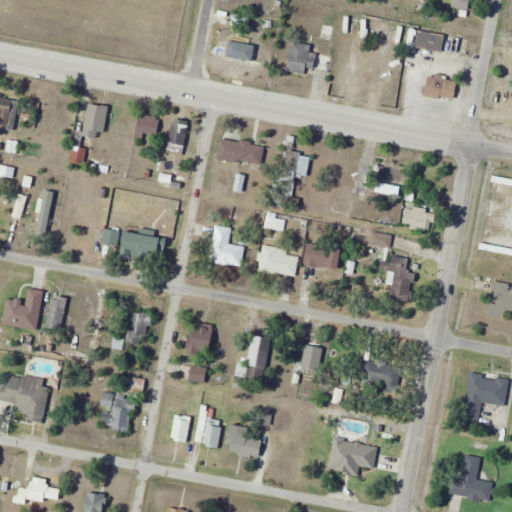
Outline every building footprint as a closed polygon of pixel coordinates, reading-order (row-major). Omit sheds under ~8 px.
[(271,11),(272,3),(245,0),(244,8),(271,11)] [(245,15),(233,17),(235,29),(247,27),(245,15)] [(456,54),(459,37),(418,31),(416,47),(456,54)] [(242,36),(226,36),(226,64),(242,64),(242,36)] [(308,72),(307,70),(320,68),(318,53),(312,54),(310,42),(289,46),(294,74),(308,72)] [(459,79),(429,76),(427,95),(457,99),(459,79)] [(0,126),(16,128),(20,98),(0,95),(0,126)] [(161,116),(140,113),(135,138),(157,142),(161,116)] [(168,154),(184,156),(190,121),(173,118),(168,154)] [(219,159),(261,167),(265,145),(223,138),(219,159)] [(72,162),(86,163),(88,148),(73,146),(72,162)] [(375,193),(400,199),(407,167),(382,161),(375,193)] [(369,189),(371,172),(359,171),(357,188),(369,189)] [(29,197),(21,194),(13,215),(21,218),(29,197)] [(432,229),(432,206),(405,206),(405,229),(432,229)] [(242,267),(245,247),(231,244),(233,228),(216,225),(210,262),(242,267)] [(104,244),(116,247),(120,232),(108,229),(104,244)] [(169,239),(128,230),(124,250),(165,259),(169,239)] [(390,248),(393,236),(374,232),(371,244),(390,248)] [(341,270),(344,248),(308,243),(305,264),(341,270)] [(296,276),(300,254),(263,247),(259,269),(296,276)] [(511,284),(496,282),(492,306),(511,309),(511,284)] [(48,329),(64,331),(66,299),(50,298),(48,329)] [(99,312),(93,311),(94,303),(82,303),(80,333),(97,334),(99,312)] [(154,315),(133,310),(126,343),(147,348),(154,315)] [(209,355),(217,327),(196,321),(188,350),(209,355)] [(261,381),(273,339),(255,335),(247,365),(240,363),(237,374),(261,381)] [(302,371),(319,374),(324,346),(308,343),(302,371)] [(357,384),(396,392),(401,368),(363,360),(357,384)] [(191,381),(206,383),(208,368),(193,366),(191,381)] [(511,379),(470,373),(462,419),(480,422),(483,402),(506,406),(511,379)] [(45,420),(51,380),(6,374),(2,401),(20,403),(18,417),(45,420)] [(133,431),(135,397),(103,395),(102,409),(104,410),(103,429),(133,431)] [(173,440),(189,443),(193,417),(177,414),(173,440)] [(225,422),(203,416),(196,441),(218,448),(225,422)] [(259,460),(265,442),(237,433),(231,451),(259,460)] [(375,469),(379,446),(335,438),(330,470),(360,475),(362,466),(375,469)] [(477,478),(483,458),(466,453),(453,493),(485,503),(491,482),(477,478)] [(23,488),(20,499),(59,508),(64,488),(32,481),(29,490),(23,488)] [(85,511),(105,511),(108,495),(89,492),(85,511)]
